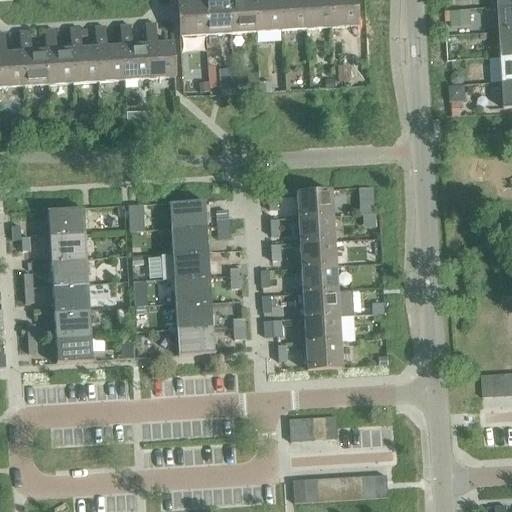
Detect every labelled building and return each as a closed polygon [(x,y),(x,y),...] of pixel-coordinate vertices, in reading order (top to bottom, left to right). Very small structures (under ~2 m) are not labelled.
[(202,2),(187,3),(186,0),(175,0),(178,39),(204,37),(202,2)] [(201,0),(202,2),(204,37),(229,36),(227,1),(212,2),(211,0),(201,0)] [(226,0),(227,1),(229,36),(255,34),(252,0),(239,0),(237,0),(236,0),(226,0)] [(252,0),(255,34),(280,33),(277,0),(252,0)] [(277,0),(280,33),(305,31),(302,0),(277,0)] [(302,0),(305,31),(330,30),(328,0),(302,0)] [(328,0),(330,30),(356,28),(354,0),(328,0)] [(511,0),(497,0),(498,9),(511,8),(511,0)] [(511,8),(498,9),(499,34),(511,33),(511,8)] [(470,12),(447,13),(448,29),(471,28),(470,12)] [(144,25),(145,46),(147,81),(173,79),(171,44),(155,45),(153,25),(144,25)] [(118,27),(120,47),(122,82),(147,81),(145,46),(129,47),(128,26),(118,27)] [(93,28),(95,49),(97,84),(122,82),(120,47),(104,48),(103,28),(93,28)] [(68,30),(69,50),(70,50),(72,85),(97,84),(95,49),(79,50),(78,29),(68,30)] [(43,32),(44,52),(47,87),(72,85),(70,50),(69,50),(54,51),(53,31),(43,32)] [(18,33),(19,54),(21,89),(47,87),(44,52),(29,53),(28,33),(18,33)] [(511,33),(499,34),(501,59),(511,58),(511,33)] [(0,34),(0,89),(21,89),(19,54),(4,55),(2,34),(0,34)] [(511,58),(501,59),(502,84),(511,83),(511,58)] [(347,66),(337,66),(337,83),(347,83),(347,66)] [(324,81),(324,90),(333,90),(333,81),(324,81)] [(270,82),(257,84),(258,95),(271,94),(270,82)] [(511,83),(502,84),(504,109),(503,109),(503,111),(511,110),(511,83)] [(207,84),(197,85),(198,95),(208,94),(207,84)] [(459,103),(451,104),(452,118),(460,118),(459,103)] [(148,114),(126,114),(126,126),(148,126),(148,114)] [(58,131),(57,117),(49,118),(49,132),(58,131)] [(35,131),(34,119),(24,120),(25,132),(35,131)] [(10,121),(0,120),(0,133),(10,133),(10,121)] [(295,194),(296,221),(331,218),(330,192),(295,194)] [(267,196),(268,212),(276,212),(275,195),(267,196)] [(365,203),(358,210),(359,217),(373,217),(372,202),(365,203)] [(168,206),(169,231),(204,229),(203,204),(204,204),(204,203),(167,205),(167,206),(168,206)] [(128,207),(126,207),(127,221),(142,220),(142,206),(128,207)] [(46,214),(47,239),(82,237),(81,212),(82,212),(82,210),(45,213),(45,214),(46,214)] [(296,221),(298,246),(333,244),(331,218),(296,221)] [(215,221),(216,231),(227,231),(226,220),(215,221)] [(268,222),(269,238),(277,238),(276,222),(268,222)] [(19,242),(18,228),(10,228),(11,242),(19,242)] [(171,256),(206,254),(204,229),(169,231),(171,256)] [(227,231),(216,231),(216,242),(227,241),(227,231)] [(47,239),(49,264),(84,262),(82,237),(47,239)] [(19,239),(20,253),(28,253),(27,239),(19,239)] [(298,246),(299,271),(334,269),(333,244),(298,246)] [(270,247),(271,263),(279,263),(278,247),(270,247)] [(172,282),(208,279),(220,278),(218,253),(206,254),(171,256),(159,257),(161,282),(172,282)] [(142,258),(131,258),(131,268),(142,267),(142,258)] [(49,264),(50,289),(86,287),(84,262),(49,264)] [(299,271),(301,296),(336,294),(334,269),(299,271)] [(228,271),(229,281),(240,280),(239,270),(228,271)] [(259,273),(260,289),(268,289),(267,273),(259,273)] [(22,276),(23,291),(31,290),(30,276),(22,276)] [(174,307),(209,304),(208,279),(172,282),(174,307)] [(240,280),(229,281),(230,291),(241,291),(240,280)] [(50,289),(52,314),(87,312),(86,287),(50,289)] [(31,290),(23,291),(24,305),(31,305),(31,290)] [(301,296),(302,321),(337,319),(336,294),(301,296)] [(145,296),(133,296),(133,309),(134,309),(143,308),(146,308),(145,296)] [(261,299),(262,315),(270,314),(269,298),(261,299)] [(174,307),(176,332),(211,330),(209,304),(174,307)] [(52,314),(54,339),(89,337),(87,312),(52,314)] [(302,321),(304,346),(339,344),(337,319),(302,321)] [(232,321),(232,331),(243,331),(242,320),(232,321)] [(271,339),(270,323),(262,324),(263,340),(271,339)] [(280,323),(270,323),(271,339),(276,339),(281,339),(280,323)] [(25,327),(26,341),(34,341),(33,326),(25,327)] [(211,330),(176,332),(177,357),(176,357),(176,358),(213,356),(213,354),(212,354),(211,330)] [(243,331),(232,331),(233,342),(244,341),(243,331)] [(89,337),(54,339),(55,364),(54,364),(54,366),(91,363),(91,362),(90,362),(89,337)] [(132,340),(120,340),(120,350),(132,349),(133,349),(133,340),(132,340)] [(34,341),(26,341),(27,356),(35,355),(34,341)] [(339,344),(304,346),(305,373),(341,370),(339,344)] [(276,348),(277,364),(285,364),(284,348),(276,348)] [(386,358),(378,358),(378,368),(386,368),(386,358)] [(511,375),(503,376),(505,398),(511,398),(511,375)] [(503,376),(492,377),(493,399),(505,398),(503,376)] [(492,377),(480,378),(481,400),(493,399),(492,377)] [(335,419),(323,420),(324,442),(336,441),(335,419)] [(311,420),(299,421),(301,443),(312,443),(311,420)] [(311,420),(312,443),(324,442),(323,420),(311,420)] [(301,443),(299,421),(288,422),(289,444),(301,443)] [(385,477),(373,478),(374,501),(386,500),(385,477)] [(361,479),(362,501),(374,501),(373,478),(361,479)] [(349,479),(338,480),(339,503),(351,502),(349,479)] [(361,479),(349,479),(351,502),(362,501),(361,479)] [(326,481),(327,503),(339,503),(338,480),(326,481)] [(326,481),(314,482),(316,504),(327,503),(326,481)] [(304,505),(303,482),(291,483),(292,505),(304,505)] [(314,482),(303,482),(304,505),(316,504),(314,482)]
